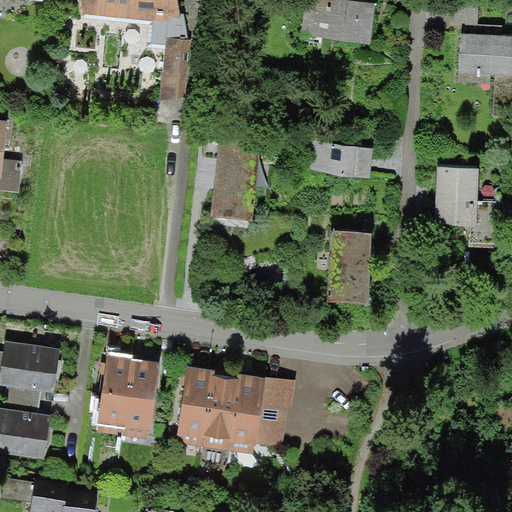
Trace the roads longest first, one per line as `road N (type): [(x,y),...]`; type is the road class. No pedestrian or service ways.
road 1 (residential): [(404,346),(319,344),(0,301)]
road 2 (residential): [(404,346),(421,0)]
road 3 (track): [(353,511),(358,472),(404,346)]
